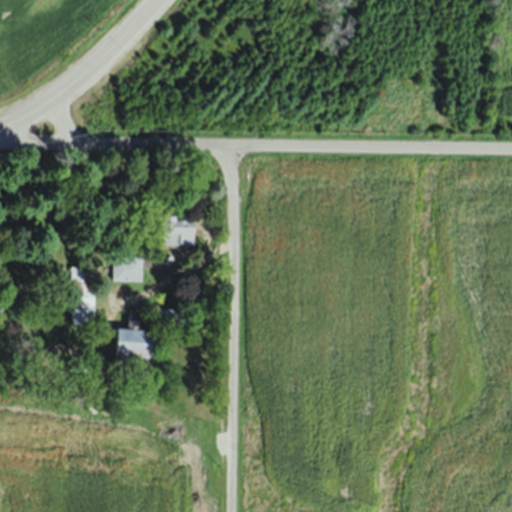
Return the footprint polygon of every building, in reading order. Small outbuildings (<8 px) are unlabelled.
[(198,247),(203,218),(178,214),(173,243),(198,247)] [(114,281),(146,281),(146,257),(114,257),(114,281)] [(75,324),(99,324),(98,264),(74,264),(75,324)] [(162,366),(164,331),(123,329),(121,363),(162,366)] [(62,332),(28,332),(28,352),(62,352),(62,332)]
